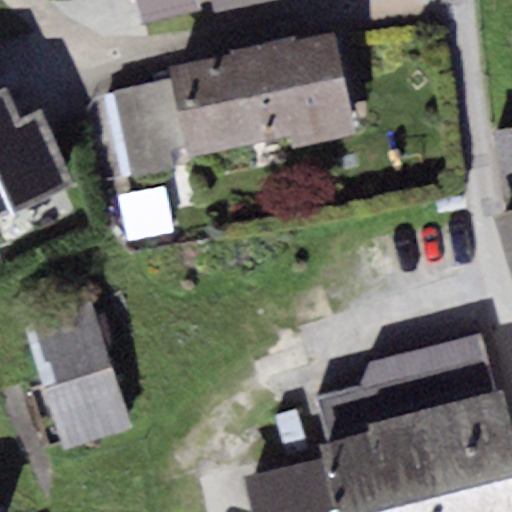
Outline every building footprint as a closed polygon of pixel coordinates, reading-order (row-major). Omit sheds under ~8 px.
[(200,12),(197,0),(135,0),(140,24),(200,12)] [(213,0),(216,13),(277,0),(213,0)] [(340,34),(172,69),(173,78),(189,152),(191,160),(292,139),(295,151),(362,137),(359,125),(340,34)] [(156,82),(116,90),(136,179),(176,170),(173,155),(189,152),(173,78),(156,82)] [(0,223),(75,187),(41,116),(27,123),(10,88),(0,93),(0,223)] [(511,133),(496,138),(511,203),(511,216),(504,218),(511,248),(511,133)] [(164,190),(121,199),(131,247),(174,238),(164,190)] [(135,430),(94,302),(26,324),(67,452),(135,430)] [(502,392),(483,335),(375,359),(361,386),(318,396),(331,445),(371,433),(369,426),(502,392)] [(511,511),(511,427),(502,392),(369,426),(371,433),(331,445),(321,447),(322,461),(334,511),(511,511)] [(244,480),(252,511),(334,511),(322,461),(244,480)]
